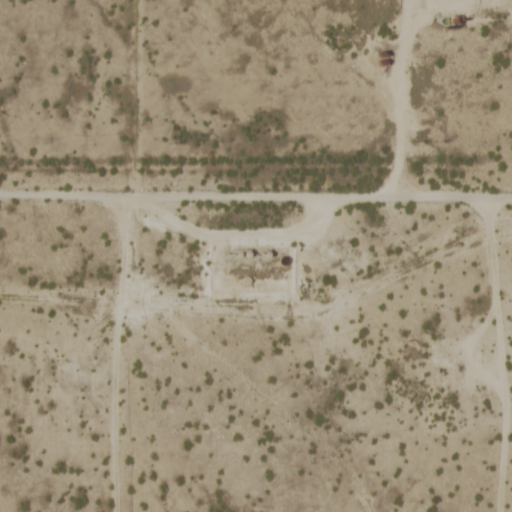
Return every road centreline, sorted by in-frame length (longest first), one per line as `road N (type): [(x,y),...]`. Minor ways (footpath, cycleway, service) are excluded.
road 1 (residential): [(0,194),(145,195),(195,234),(261,238),(315,223),(335,196),(511,197)]
road 2 (residential): [(118,195),(112,511)]
road 3 (residential): [(485,197),(504,387),(502,511)]
road 4 (residential): [(396,196),(403,0)]
road 5 (residential): [(145,195),(335,196)]
